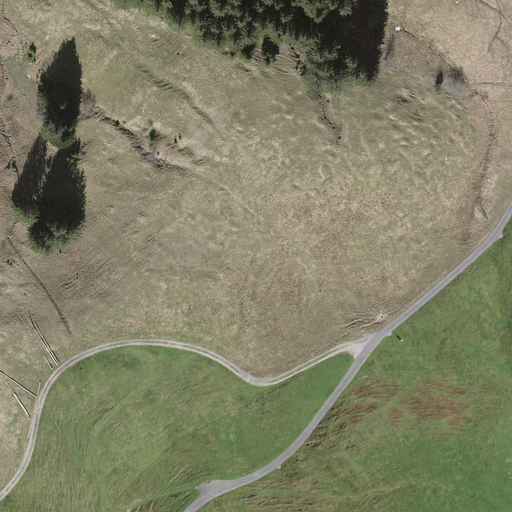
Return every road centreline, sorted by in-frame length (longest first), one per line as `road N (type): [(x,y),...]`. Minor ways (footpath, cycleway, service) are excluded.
road 1 (track): [(511,199),(471,257),(371,343),(286,456),(210,491)]
road 2 (track): [(111,340),(192,345),(263,382),(342,346),(371,343)]
road 3 (track): [(0,490),(28,442),(36,393),(65,357),(111,340)]
